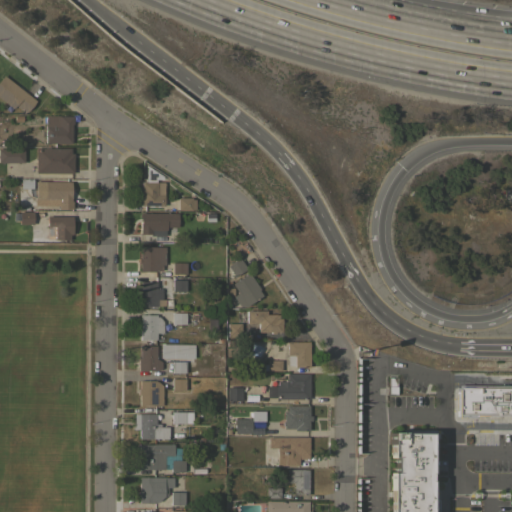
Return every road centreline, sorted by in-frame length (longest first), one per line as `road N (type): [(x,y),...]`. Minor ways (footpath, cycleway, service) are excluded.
road 1 (residential): [(342,364),(238,205),(0,36)]
road 2 (residential): [(105,116),(102,511)]
road 3 (motorway): [(511,310),(462,323),(422,310),(387,274),(378,238),(382,199),(422,152),(511,141)]
road 4 (motorway): [(191,0),(419,69),(511,82)]
road 5 (motorway): [(85,0),(278,153)]
road 6 (residential): [(342,364),(341,511)]
road 7 (motorway): [(345,259),(396,324),(455,347)]
road 8 (motorway): [(511,36),(377,15)]
road 9 (motorway): [(511,21),(377,15)]
road 10 (motorway): [(278,153),(345,259)]
